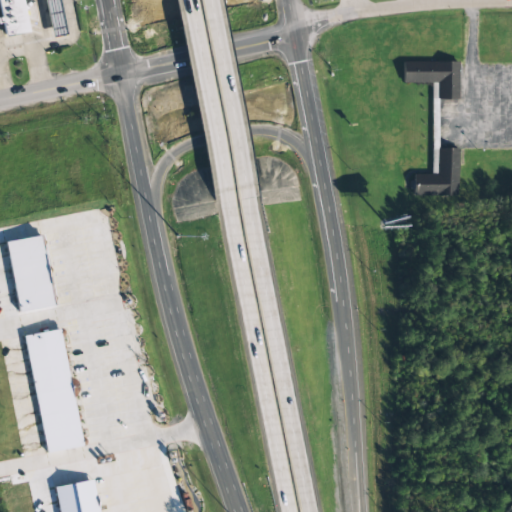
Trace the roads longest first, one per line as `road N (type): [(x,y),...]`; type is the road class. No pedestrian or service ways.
road 1 (tertiary): [(362,511),(346,330),(294,37)]
road 2 (tertiary): [(123,74),(180,356),(234,511)]
road 3 (motorway): [(309,511),(246,192)]
road 4 (motorway): [(226,202),(287,511)]
road 5 (tertiary): [(319,169),(267,131),(190,144),(161,171),(148,220)]
road 6 (tertiary): [(511,3),(381,10),(294,37)]
road 7 (motorway): [(185,0),(226,202)]
road 8 (motorway): [(246,192),(208,0)]
road 9 (tertiary): [(294,37),(123,74)]
road 10 (motorway): [(353,511),(348,379)]
road 11 (tertiary): [(123,74),(0,100)]
